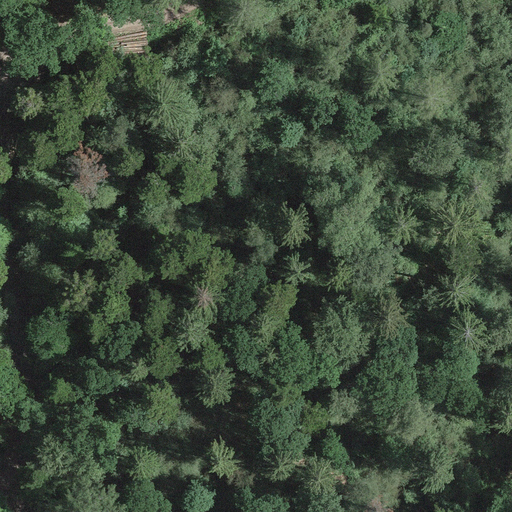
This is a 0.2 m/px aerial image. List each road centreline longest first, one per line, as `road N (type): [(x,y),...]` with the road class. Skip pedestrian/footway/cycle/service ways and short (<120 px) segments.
road 1 (track): [(0,212),(34,412),(16,468),(0,483)]
road 2 (track): [(197,0),(23,54),(0,80)]
